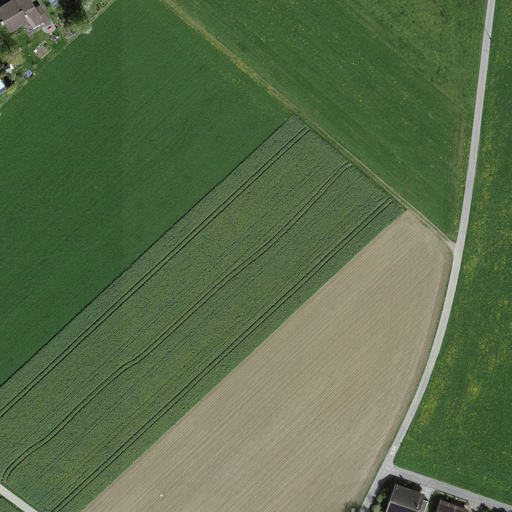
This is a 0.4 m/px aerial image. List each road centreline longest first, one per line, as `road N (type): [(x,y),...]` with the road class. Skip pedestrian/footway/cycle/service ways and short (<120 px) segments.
road 1 (residential): [(490,0),(457,253),(426,375),(384,468)]
road 2 (track): [(165,0),(457,253)]
road 3 (residential): [(384,468),(505,511)]
